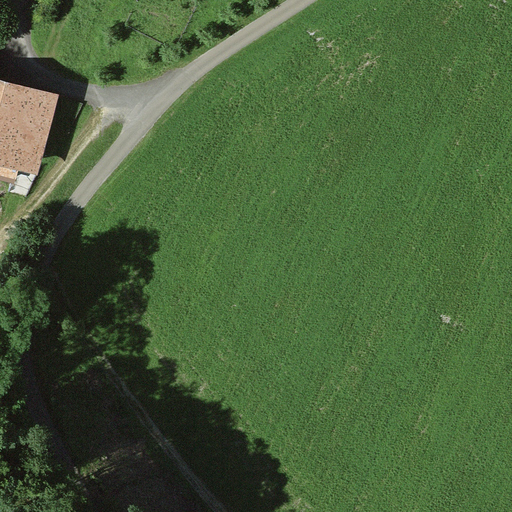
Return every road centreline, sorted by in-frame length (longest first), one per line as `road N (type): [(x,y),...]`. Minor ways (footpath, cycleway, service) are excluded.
road 1 (unclassified): [(302,0),(218,54),(127,143),(61,230),(22,303),(18,356),(31,422),(81,511)]
road 2 (track): [(254,511),(89,342),(41,267)]
road 3 (track): [(0,254),(88,138),(128,103)]
